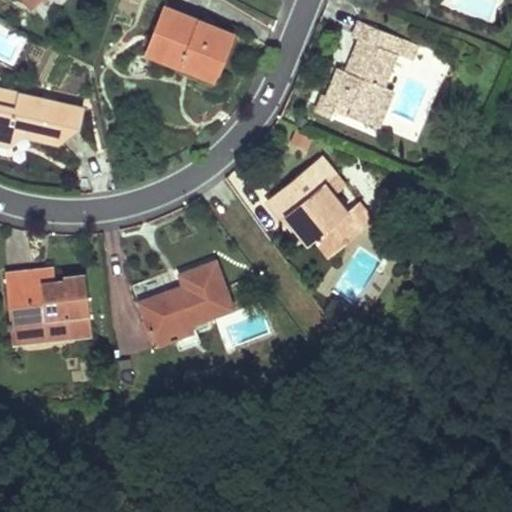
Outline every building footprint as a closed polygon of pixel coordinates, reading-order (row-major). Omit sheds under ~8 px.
[(164,6),(146,52),(181,67),(184,58),(220,71),(235,34),(164,6)] [(323,93),(315,111),(329,117),(336,101),(349,106),(346,112),(371,124),(388,88),(382,86),(396,55),(413,61),(420,45),(359,21),(352,36),(359,39),(347,70),(352,72),(346,85),(334,79),(327,95),(323,93)] [(184,58),(181,67),(216,81),(220,71),(184,58)] [(339,67),(334,79),(346,85),(352,72),(347,70),(339,67)] [(0,142),(8,144),(11,131),(23,135),(58,143),(78,128),(83,108),(0,88),(0,142)] [(388,88),(371,124),(379,127),(394,90),(388,88)] [(11,131),(8,144),(23,135),(11,131)] [(322,154),(274,192),(289,210),(285,214),(308,243),(315,238),(329,256),(363,229),(348,211),(326,182),(336,173),(322,154)] [(274,192),(267,198),(281,216),(285,214),(289,210),(274,192)] [(360,201),(348,211),(363,229),(374,220),(360,201)] [(138,300),(152,338),(156,337),(192,323),(234,307),(217,259),(178,274),(182,285),(186,292),(173,297),(170,289),(138,300)] [(36,270),(38,286),(55,284),(54,269),(36,270)] [(6,274),(9,305),(21,304),(25,341),(71,336),(70,327),(91,325),(86,275),(64,277),(65,283),(55,284),(38,286),(36,270),(6,274)] [(170,289),(173,297),(186,292),(182,285),(170,289)] [(9,305),(13,343),(25,341),(21,304),(9,305)] [(156,337),(158,345),(194,332),(192,323),(156,337)] [(70,327),(71,336),(91,334),(91,325),(70,327)]
